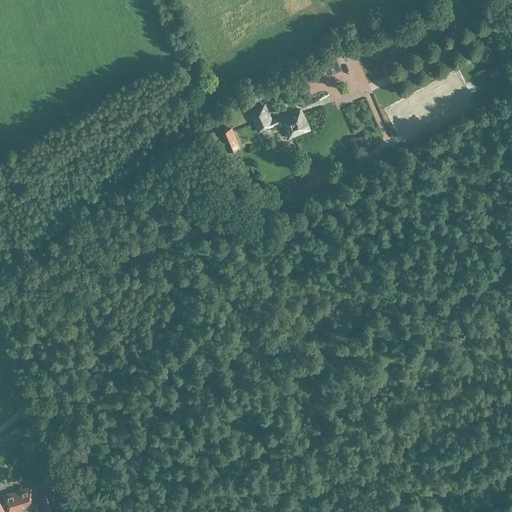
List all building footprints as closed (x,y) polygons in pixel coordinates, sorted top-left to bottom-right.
[(331,66),(323,69),(333,91),(340,87),(331,66)] [(271,121),(265,106),(250,112),(257,130),(282,120),(289,137),(308,128),(300,108),(288,114),(288,113),(280,116),(280,117),(271,121)] [(220,133),(227,151),(238,147),(231,128),(220,133)] [(253,129),(246,133),(252,143),(259,139),(253,129)] [(282,132),(278,137),(284,141),(288,136),(282,132)] [(364,138),(351,139),(350,143),(353,147),(365,144),(364,138)] [(292,141),(287,143),(291,151),(296,148),(292,141)] [(345,159),(340,162),(344,170),(349,167),(345,159)] [(329,179),(325,170),(306,178),(311,188),(329,179)] [(20,491),(17,492),(3,497),(5,502),(1,503),(0,501),(0,511),(3,511),(3,509),(7,508),(7,511),(13,511),(36,505),(31,487),(20,490),(20,491)] [(58,511),(57,510),(52,493),(40,496),(45,511),(58,511)]
